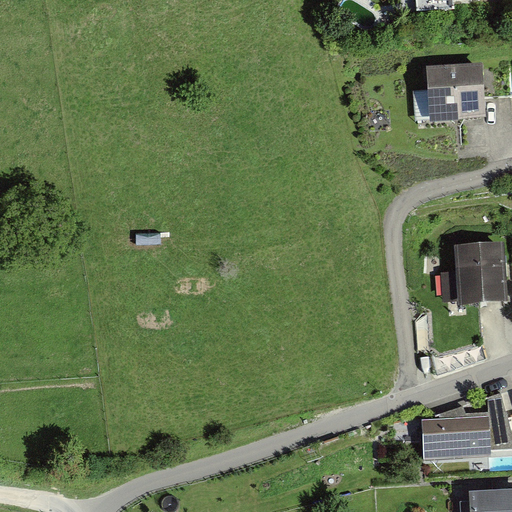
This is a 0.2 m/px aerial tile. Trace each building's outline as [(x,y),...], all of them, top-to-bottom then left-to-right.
[(456,3),(511,0),(415,0),(416,16),(456,14),(456,3)] [(428,71),(430,129),(487,127),(485,68),(428,71)] [(501,248),(456,250),(462,304),(429,306),(431,353),(437,358),(483,345),(481,325),(472,326),(471,303),(505,301),(501,248)] [(463,408),(421,422),(423,463),(492,459),(492,452),(511,451),(511,430),(509,420),(511,419),(511,390),(489,398),(490,418),(467,419),(463,408)] [(511,511),(511,490),(472,492),(472,511),(511,511)]
